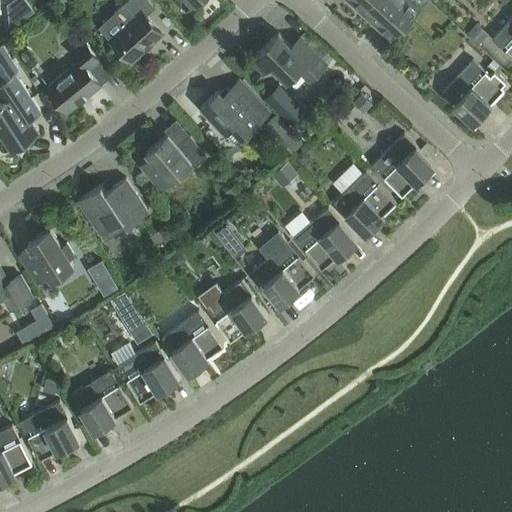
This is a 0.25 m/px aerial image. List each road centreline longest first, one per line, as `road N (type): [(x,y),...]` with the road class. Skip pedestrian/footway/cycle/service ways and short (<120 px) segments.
road 1 (residential): [(26,511),(165,436),(322,333),(433,225),(476,167)]
road 2 (residential): [(0,211),(115,142),(262,0)]
road 3 (residential): [(476,167),(299,0)]
